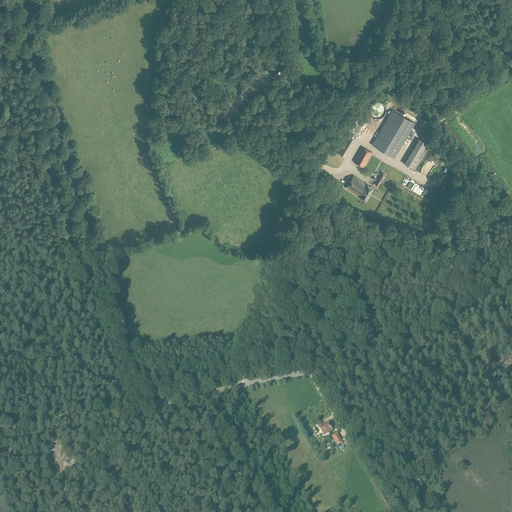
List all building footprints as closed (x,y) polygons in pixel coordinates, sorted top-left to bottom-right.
[(393,110),(372,144),(394,157),(415,123),(393,110)] [(364,120),(363,121),(367,124),(370,121),(369,120),(373,114),(369,111),(362,119),(364,120)] [(351,136),(343,153),(347,155),(356,138),(351,136)] [(409,164),(418,169),(431,145),(422,140),(409,164)] [(362,146),(359,152),(353,161),(364,168),(373,152),(362,146)] [(382,172),(380,176),(375,184),(376,185),(379,186),(384,177),(386,174),(384,173),(382,172)] [(353,175),(345,189),(359,197),(366,201),(374,188),(367,184),(353,175)] [(323,435),(332,430),(328,422),(319,427),(323,435)] [(337,432),(331,436),(337,446),(343,442),(337,432)]
